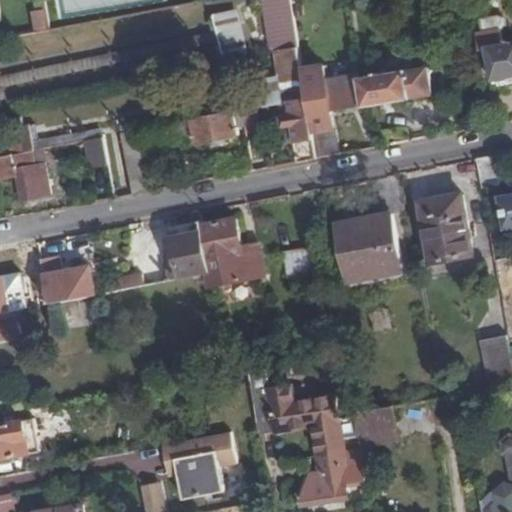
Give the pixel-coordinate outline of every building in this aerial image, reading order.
[(277,50),(285,96),(286,95),(306,91),(302,73),(288,0),(259,0),(269,48),(275,47),(275,50),(277,50)] [(433,0),(417,0),(420,16),(436,13),(433,0)] [(37,31),(52,28),(48,8),(32,11),(37,31)] [(218,12),(225,57),(249,53),(242,8),(218,12)] [(481,22),(482,33),(499,30),(504,26),(502,20),(496,18),(481,22)] [(480,48),(486,47),(493,81),(511,77),(511,42),(502,44),(499,30),(482,33),(477,34),(480,48)] [(363,106),(363,108),(401,101),(432,95),(428,74),(431,70),(422,64),(419,68),(405,71),(358,79),(363,106)] [(324,69),(302,73),(306,91),(314,134),(335,130),(336,130),(332,112),(363,106),(358,79),(358,78),(327,84),(324,69)] [(314,134),(306,91),(286,95),(289,112),(281,114),(283,124),(291,122),(299,162),(319,158),(314,134)] [(244,127),(240,105),(191,114),(196,141),(231,134),(238,133),(237,128),(244,127)] [(145,191),(135,126),(120,129),(131,194),(140,192),(145,191)] [(335,130),(314,134),(319,158),(332,155),(340,154),(335,130)] [(100,162),(109,160),(104,132),(87,135),(92,163),(100,162)] [(31,161),(28,147),(0,153),(0,174),(16,172),(21,197),(36,194),(50,192),(44,159),(31,161)] [(503,177),(500,154),(480,158),(485,187),(500,184),(503,177)] [(443,197),(425,200),(435,261),(476,253),(466,192),(443,197)] [(339,203),(340,210),(363,206),(395,200),(394,194),(339,203)] [(363,206),(340,210),(350,267),(405,259),(395,200),(363,206)] [(228,220),(204,225),(213,266),(263,255),(261,244),(245,247),(238,218),(228,220)] [(197,261),(198,269),(205,267),(213,266),(204,225),(203,219),(172,226),(180,261),(165,265),(167,275),(193,270),(191,262),(197,261)] [(316,253),(288,259),(293,287),(321,281),(316,253)] [(268,277),(263,255),(213,266),(205,267),(209,288),(268,277)] [(60,257),(42,261),(49,297),(83,291),(78,270),(63,273),(60,257)] [(407,270),(405,259),(350,267),(351,274),(392,267),(393,272),(407,270)] [(115,274),(117,284),(141,280),(139,270),(115,274)] [(0,335),(19,332),(13,311),(0,313),(0,335)] [(483,336),(492,389),(511,387),(511,344),(511,339),(510,331),(483,336)] [(349,483),(368,479),(362,441),(345,444),(336,387),(294,394),(292,382),(270,385),(270,389),(251,392),(258,432),(312,423),(320,468),(312,471),(306,494),(304,503),(350,495),(349,483)] [(406,429),(404,399),(356,404),(361,434),(406,429)] [(0,423),(0,456),(45,449),(40,417),(6,423),(0,423)] [(165,453),(166,460),(176,458),(179,472),(184,498),(225,489),(220,464),(237,461),(230,429),(211,433),(172,441),(163,443),(165,453)] [(511,511),(511,438),(507,442),(509,454),(511,454),(511,485),(508,484),(497,491),(498,502),(495,504),(481,500),(483,511),(511,511)] [(166,460),(169,474),(179,472),(176,458),(166,460)] [(166,511),(161,485),(141,489),(145,511),(166,511)] [(0,511),(9,511),(17,511),(15,492),(0,493),(0,511)] [(90,505),(89,498),(22,511),(83,511),(83,506),(90,505)]
